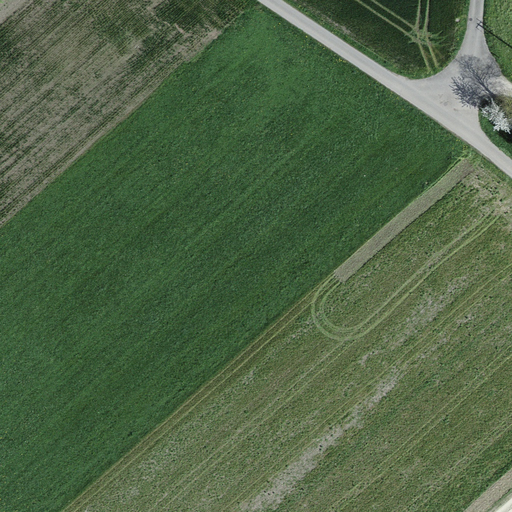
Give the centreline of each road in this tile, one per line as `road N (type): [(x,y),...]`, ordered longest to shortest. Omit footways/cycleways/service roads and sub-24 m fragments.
road 1 (track): [(270,0),(511,171)]
road 2 (track): [(455,128),(475,0)]
